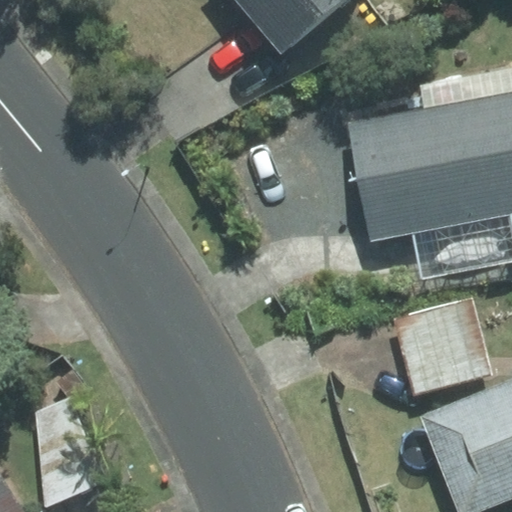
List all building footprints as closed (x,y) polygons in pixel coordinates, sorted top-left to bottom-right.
[(240,0),(283,50),(343,0),(240,0)] [(511,92),(349,123),(371,241),(511,212),(511,92)] [(485,381),(460,325),(402,351),(427,407),(485,381)] [(460,511),(475,511),(511,497),(511,377),(420,415),(460,511)] [(0,511),(26,511),(0,469),(0,511)]
